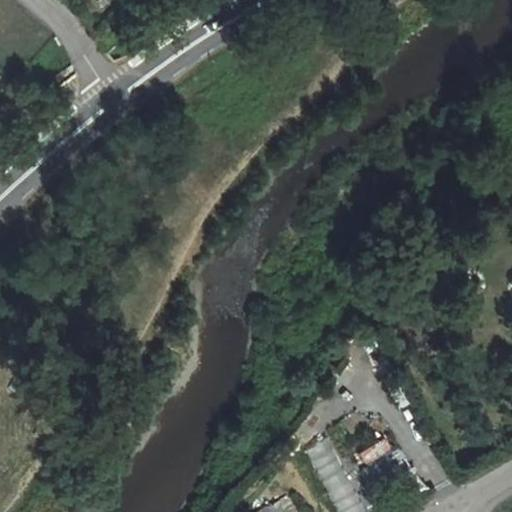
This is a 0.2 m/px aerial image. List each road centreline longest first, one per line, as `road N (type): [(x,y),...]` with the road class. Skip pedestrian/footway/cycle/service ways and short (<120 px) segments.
road 1 (secondary): [(111,104),(255,0)]
road 2 (secondary): [(0,202),(111,104)]
road 3 (residential): [(36,0),(58,18),(111,104)]
